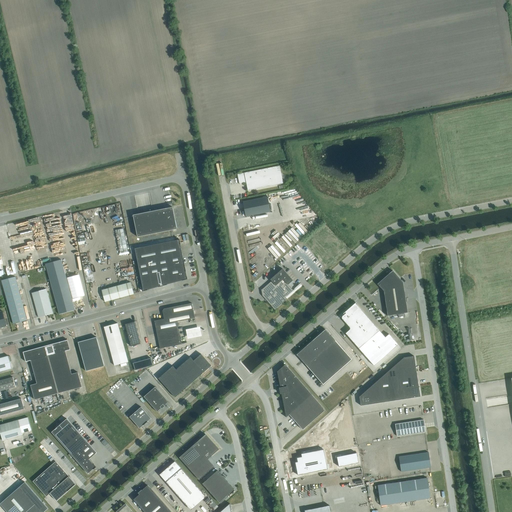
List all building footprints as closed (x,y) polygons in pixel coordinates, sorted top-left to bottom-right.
[(280,166),(237,174),(239,184),(246,183),(248,191),(283,184),(280,166)] [(243,202),(246,217),(270,212),(267,197),(243,202)] [(291,213),(302,205),(300,203),(289,211),(291,213)] [(173,207),(133,215),(137,237),(177,229),(173,207)] [(296,222),(303,217),(301,213),(307,209),(306,208),(295,214),(298,218),(295,220),(296,222)] [(302,219),(300,221),(309,230),(311,229),(302,219)] [(304,235),(306,234),(297,224),(294,227),(296,229),(297,228),(304,235)] [(287,226),(277,235),(278,237),(289,229),(287,226)] [(123,229),(115,230),(118,246),(126,244),(123,229)] [(258,229),(245,233),(248,242),(254,240),(252,235),(259,233),(258,229)] [(186,272),(184,262),(180,245),(181,245),(180,239),(179,239),(179,240),(135,249),(143,289),(143,291),(148,290),(159,287),(167,285),(182,280),(182,281),(188,279),(187,277),(186,272)] [(271,246),(274,249),(275,248),(281,256),(288,250),(279,239),(271,246)] [(75,310),(61,260),(46,264),(59,314),(75,310)] [(262,296),(267,301),(275,310),(287,299),(285,297),(293,290),(288,285),(293,281),(283,269),(278,273),(278,274),(270,281),(271,282),(262,290),(261,290),(262,296)] [(403,282),(393,271),(377,284),(384,291),(387,316),(408,313),(403,282)] [(22,301),(15,277),(2,280),(8,305),(22,301)] [(102,290),(105,302),(134,294),(131,282),(102,290)] [(46,289),(32,293),(39,317),(53,313),(46,289)] [(27,320),(22,301),(8,305),(13,324),(27,320)] [(342,317),(342,318),(342,319),(350,327),(350,328),(350,329),(350,330),(349,330),(346,333),(359,349),(374,366),(398,345),(389,334),(385,337),(379,331),(355,303),(356,303),(356,302),(343,314),(345,312),(346,313),(343,316),(342,316),(342,317)] [(164,319),(154,321),(160,349),(182,344),(177,322),(195,318),(192,303),(167,308),(167,309),(165,310),(164,311),(165,316),(164,316),(164,319)] [(135,322),(125,324),(131,346),(141,344),(135,322)] [(128,362),(118,323),(104,327),(114,366),(128,362)] [(203,327),(188,330),(190,340),(205,337),(203,327)] [(352,359),(325,329),(302,350),(300,352),(302,360),(323,385),(352,359)] [(104,366),(97,337),(78,342),(86,371),(104,366)] [(70,350),(68,340),(60,342),(63,352),(65,351),(70,350)] [(63,352),(60,342),(53,344),(56,354),(63,352)] [(56,354),(53,344),(45,346),(48,356),(56,354)] [(48,356),(45,346),(38,348),(41,358),(48,356)] [(41,358),(38,348),(31,350),(33,360),(41,358)] [(33,360),(31,350),(23,352),(26,362),(31,361),(33,360)] [(68,359),(65,351),(63,352),(56,354),(48,356),(50,364),(68,359)] [(172,365),(158,378),(175,396),(211,365),(201,354),(193,360),(190,356),(176,369),(172,365)] [(0,371),(12,368),(9,356),(0,358),(0,371)] [(41,358),(33,360),(31,361),(33,369),(50,364),(48,356),(41,358)] [(414,356),(404,358),(394,364),(395,370),(386,372),(387,378),(377,381),(359,397),(361,406),(420,396),(414,356)] [(151,358),(133,363),(135,370),(153,365),(151,358)] [(70,366),(68,359),(50,364),(52,371),(70,366)] [(52,371),(50,364),(33,369),(35,376),(52,371)] [(325,410),(286,366),(287,366),(285,364),(277,372),(280,388),(281,394),(282,393),(283,397),(286,411),(303,430),(325,410)] [(72,374),(70,366),(52,371),(54,379),(72,374)] [(54,379),(52,371),(35,376),(37,383),(54,379)] [(82,387),(78,372),(72,374),(54,379),(58,393),(82,387)] [(0,391),(16,387),(13,377),(0,380),(0,391)] [(54,379),(37,383),(31,385),(35,400),(58,393),(54,379)] [(164,405),(169,402),(168,401),(168,402),(155,387),(144,397),(157,411),(157,412),(161,408),(162,409),(165,406),(164,405)] [(0,415),(24,409),(21,398),(0,404),(0,415)] [(151,418),(141,407),(130,417),(140,428),(143,425),(144,425),(148,422),(151,418)] [(0,434),(1,434),(3,440),(22,435),(22,433),(32,431),(28,417),(0,425),(0,430),(0,434)] [(97,453),(67,419),(52,432),(88,474),(93,469),(94,469),(94,465),(94,464),(89,459),(97,453)] [(425,432),(424,420),(395,424),(397,436),(425,432)] [(206,434),(198,441),(179,457),(186,465),(199,480),(214,466),(208,459),(212,456),(219,449),(216,445),(206,434)] [(298,462),(295,462),(298,475),(327,469),(323,449),(301,454),(302,457),(297,458),(298,462)] [(431,467),(429,452),(399,457),(401,472),(431,467)] [(357,453),(337,457),(339,467),(359,463),(357,453)] [(76,484),(69,476),(56,461),(33,481),(46,497),(50,493),(57,501),(68,491),(76,484)] [(205,495),(175,461),(171,465),(171,464),(171,465),(163,472),(159,474),(166,482),(189,508),(205,495)] [(218,470),(202,484),(219,502),(234,489),(218,470)] [(430,498),(427,478),(378,485),(381,505),(430,498)] [(43,511),(48,508),(25,482),(0,504),(7,511),(43,511)] [(142,489),(138,493),(139,494),(138,496),(134,499),(136,502),(144,511),(171,511),(151,489),(148,485),(143,489),(142,490),(142,489)] [(208,502),(215,509),(219,506),(211,498),(208,502)] [(132,511),(125,503),(125,504),(126,504),(122,508),(122,509),(118,511),(132,511)] [(231,511),(230,505),(230,503),(220,511),(231,511)]
